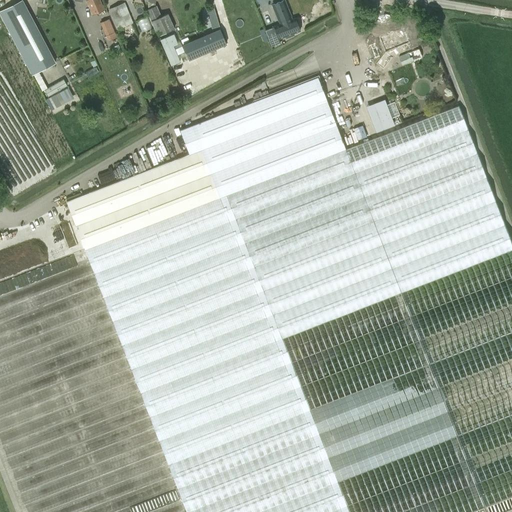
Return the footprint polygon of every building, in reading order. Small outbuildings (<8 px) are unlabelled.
[(36,72),(54,63),(21,0),(4,9),(36,72)] [(99,0),(85,0),(92,15),(104,10),(99,0)] [(168,13),(161,16),(156,5),(155,3),(155,0),(145,0),(145,1),(148,2),(147,4),(149,9),(146,10),(150,21),(154,28),(151,29),(154,38),(174,29),(168,13)] [(279,21),(290,17),(290,16),(284,0),(272,5),(279,20),(279,22),(279,21)] [(125,2),(109,9),(117,30),(133,23),(125,2)] [(292,21),(290,17),(279,21),(280,23),(274,26),(273,26),(265,29),(271,46),(279,43),(278,38),(279,38),(285,36),(300,30),(296,20),(292,21)] [(109,18),(100,22),(108,41),(117,37),(109,18)] [(139,21),(142,31),(151,28),(148,18),(139,21)] [(219,28),(182,44),(189,60),(226,44),(219,28)] [(398,29),(368,39),(372,48),(374,48),(376,52),(401,42),(422,58),(429,47),(406,33),(401,35),(398,29)] [(160,39),(171,65),(180,61),(173,45),(178,43),(174,33),(160,39)] [(38,72),(33,75),(42,90),(47,88),(38,72)] [(84,249),(165,456),(186,511),(470,511),(511,496),(511,244),(458,106),(404,127),(345,148),(317,76),(179,129),(188,154),(66,201),(84,249)] [(64,79),(44,90),(48,96),(67,85),(64,79)] [(68,87),(56,94),(59,101),(72,94),(68,87)] [(374,103),(384,129),(394,125),(384,99),(374,103)] [(128,113),(125,107),(119,110),(121,116),(128,113)] [(336,113),(343,131),(352,128),(345,110),(336,113)]
